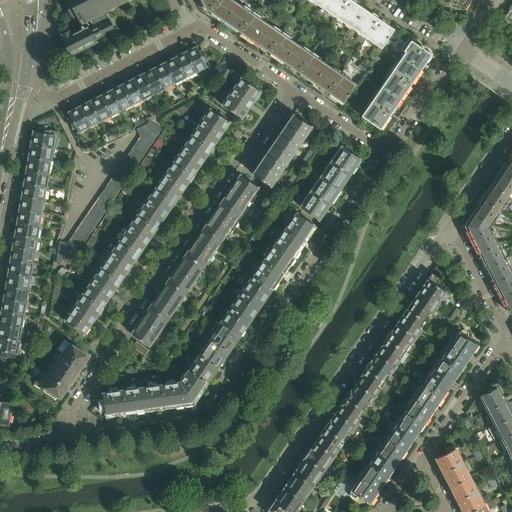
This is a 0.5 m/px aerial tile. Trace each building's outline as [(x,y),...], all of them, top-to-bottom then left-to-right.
[(117,6),(124,2),(125,3),(131,0),(62,0),(73,19),(73,18),(77,16),(80,22),(103,13),(107,11),(108,12),(117,7),(117,6)] [(200,0),(205,9),(225,22),(238,3),(233,0),(200,0)] [(364,9),(351,0),(326,0),(321,7),(351,28),(364,9)] [(467,3),(468,0),(448,0),(462,9),(463,9),(464,9),(468,3),(467,3)] [(267,23),(238,3),(225,22),(254,42),(267,23)] [(394,29),(377,18),(364,9),(351,28),(381,48),(394,29)] [(63,38),(61,39),(70,56),(97,42),(96,40),(110,32),(115,30),(109,19),(107,21),(103,13),(80,22),(82,26),(81,26),(82,28),(71,34),(69,30),(62,34),(63,38)] [(297,44),(267,23),(254,42),(284,62),(297,44)] [(405,52),(402,56),(421,69),(432,54),(411,40),(403,51),(405,52)] [(326,64),(297,44),(284,62),(313,83),(326,64)] [(190,48),(185,51),(196,72),(207,66),(204,61),(207,60),(202,50),(200,52),(197,47),(192,49),(190,48)] [(185,51),(180,53),(180,55),(175,58),(185,77),(196,72),(185,51)] [(402,56),(392,71),(382,86),(401,99),(421,69),(402,56)] [(171,60),(169,59),(164,62),(175,83),(185,77),(175,58),(171,60)] [(175,83),(164,62),(159,64),(159,66),(154,69),(164,88),(175,83)] [(217,76),(218,76),(224,66),(218,62),(212,72),(217,76)] [(356,84),(326,64),(313,83),(343,103),(356,84)] [(225,81),(231,71),(224,66),(218,76),(221,78),(224,80),(225,81)] [(149,71),(147,70),(143,72),(153,94),(164,88),(154,69),(149,71)] [(153,94),(143,72),(137,75),(137,77),(133,80),(143,99),(153,94)] [(218,90),(224,80),(221,78),(215,88),(218,90)] [(241,78),(232,91),(250,103),(254,98),(255,98),(260,91),(241,78)] [(128,82),(126,81),(121,83),(132,105),(143,99),(133,80),(128,82)] [(132,105),(121,83),(116,86),(116,88),(111,91),(121,110),(132,105)] [(380,129),(384,123),(401,99),(382,86),(361,116),(380,129)] [(107,93),(105,92),(100,95),(111,116),(121,110),(111,91),(107,93)] [(245,110),(250,103),(232,91),(222,105),(242,118),(247,111),(245,110)] [(100,95),(95,97),(95,99),(89,102),(100,121),(111,116),(100,95)] [(85,104),(83,103),(78,105),(89,127),(100,121),(89,102),(85,104)] [(68,113),(70,116),(71,118),(68,119),(73,128),(76,127),(78,132),(89,127),(78,105),(73,108),(73,110),(68,113)] [(229,122),(210,109),(201,122),(219,135),(223,128),(225,129),(229,122)] [(293,114),(293,115),(291,115),(289,118),(290,120),(286,124),(305,137),(312,127),(293,114)] [(139,119),(134,122),(137,127),(142,124),(139,119)] [(150,120),(149,122),(147,124),(160,133),(161,131),(162,129),(150,120)] [(215,141),(219,135),(201,122),(192,135),(211,149),(216,141),(215,141)] [(160,133),(147,124),(137,129),(141,137),(155,140),(160,133)] [(305,137),(286,124),(286,125),(285,125),(283,128),(283,130),(280,134),(298,146),(305,137)] [(129,125),(123,127),(126,133),(132,130),(129,125)] [(32,142),(31,144),(53,148),(55,135),(50,134),(50,131),(40,129),(39,132),(34,131),(33,136),(31,137),(30,141),(32,142)] [(171,134),(165,130),(162,134),(168,138),(171,134)] [(298,146),(280,134),(279,135),(278,135),(276,138),(276,139),(273,144),(291,156),(298,146)] [(211,149),(192,135),(183,149),(201,161),(205,155),(206,156),(211,149)] [(151,146),(155,140),(141,137),(139,142),(151,146)] [(151,146),(139,142),(138,142),(136,147),(147,152),(151,146)] [(30,149),(28,150),(28,154),(29,155),(29,157),(51,161),(53,148),(31,144),(30,149)] [(291,156),(273,144),(273,145),(271,145),(269,148),(269,149),(267,153),(285,166),(291,156)] [(147,152),(136,147),(134,147),(132,152),(143,157),(147,152)] [(342,147),(321,176),(339,189),(360,159),(342,147)] [(197,167),(201,161),(183,149),(174,162),(193,175),(198,168),(197,167)] [(143,157),(132,152),(131,152),(128,157),(139,163),(143,157)] [(285,166),(267,153),(266,154),(265,155),(262,158),(263,159),(260,163),(279,175),(285,166)] [(152,160),(147,156),(144,161),(149,164),(152,160)] [(511,156),(502,171),(511,177),(511,156)] [(28,162),(26,162),(25,166),(27,168),(27,170),(48,173),(51,161),(29,157),(28,162)] [(139,163),(128,157),(127,157),(124,162),(135,168),(139,163)] [(135,168),(124,162),(120,167),(131,174),(135,168)] [(193,175),(174,162),(165,175),(183,187),(187,181),(188,182),(193,175)] [(279,175),(260,163),(259,164),(258,164),(256,168),(256,169),(253,174),(271,186),(279,175)] [(131,174),(120,167),(117,172),(128,179),(131,174)] [(26,174),(24,175),(23,179),(25,181),(24,183),(46,186),(48,173),(27,170),(26,174)] [(511,177),(502,171),(492,185),(511,197),(511,195),(511,177)] [(128,179),(117,172),(114,177),(125,184),(128,179)] [(183,187),(165,175),(156,188),(175,201),(180,194),(179,193),(183,187)] [(240,175),(222,201),(240,214),(258,187),(240,175)] [(339,189),(321,176),(301,207),(319,219),(339,189)] [(125,184),(114,177),(111,181),(121,189),(125,184)] [(296,182),(304,187),(307,183),(299,177),(296,182)] [(121,189),(111,181),(107,187),(118,194),(121,189)] [(24,187),(21,188),(21,192),(22,193),(22,195),(44,199),(46,186),(24,183),(24,187)] [(492,185),(483,199),(501,211),(511,197),(492,185)] [(118,194),(107,187),(104,191),(115,199),(118,194)] [(175,201),(156,188),(146,201),(165,214),(169,208),(170,208),(175,201)] [(115,199),(104,191),(100,197),(111,204),(115,199)] [(21,200),(19,201),(19,205),(20,206),(20,208),(42,212),(44,199),(22,195),(21,200)] [(294,200),(287,196),(284,199),(291,204),(294,200)] [(111,204),(100,197),(97,202),(107,209),(111,204)] [(266,207),(269,209),(276,199),(273,197),(266,207)] [(483,199),(474,212),(492,224),(501,211),(483,199)] [(165,214),(146,201),(138,214),(157,227),(162,221),(160,220),(165,214)] [(222,201),(204,227),(222,240),(240,214),(222,201)] [(107,209),(97,202),(93,206),(94,207),(104,214),(107,209)] [(104,214),(94,207),(90,211),(91,212),(100,220),(104,214)] [(19,213),(17,214),(16,218),(18,219),(18,221),(39,225),(42,212),(20,208),(19,213)] [(100,220),(91,212),(87,216),(88,218),(96,226),(100,220)] [(474,212),(464,226),(471,239),(489,229),(492,224),(474,212)] [(297,250),(309,234),(310,232),(311,233),(315,227),(314,226),(315,225),(296,213),(275,244),(294,257),(299,251),(297,250)] [(157,227),(138,214),(129,228),(147,240),(151,234),(152,235),(157,227)] [(262,214),(255,224),(257,225),(264,215),(262,214)] [(96,226),(88,218),(83,222),(85,223),(92,232),(96,226)] [(17,226),(15,227),(14,230),(16,232),(15,234),(37,238),(39,225),(18,221),(17,226)] [(92,232),(85,223),(80,227),(81,229),(87,239),(92,232)] [(250,235),(257,225),(255,224),(248,234),(250,235)] [(204,227),(186,254),(204,266),(222,240),(204,227)] [(142,246),(147,240),(129,228),(119,241),(139,254),(144,247),(142,246)] [(87,239),(81,229),(76,232),(78,235),(82,246),(87,239)] [(489,229),(471,239),(479,253),(498,243),(493,232),(489,229)] [(14,238),(13,239),(12,243),(13,245),(13,247),(35,251),(37,238),(15,234),(14,238)] [(72,238),(74,241),(78,252),(82,246),(78,235),(72,238)] [(244,240),(237,250),(239,252),(246,242),(244,240)] [(78,252),(74,241),(68,243),(74,258),(78,252)] [(139,254),(119,241),(111,254),(129,266),(133,260),(134,261),(139,254)] [(74,258),(68,243),(60,242),(57,256),(63,261),(69,265),(74,258)] [(498,243),(479,253),(486,268),(506,258),(498,243)] [(276,282),(287,265),(288,263),(290,264),(294,257),(275,244),(254,275),(272,288),(273,288),(277,282),(276,282)] [(12,251),(10,252),(9,256),(11,258),(11,260),(33,263),(35,251),(13,247),(12,251)] [(232,262),(239,252),(237,250),(230,260),(232,262)] [(129,266),(111,254),(101,267),(121,280),(126,273),(124,273),(129,266)] [(186,254),(177,267),(195,279),(204,266),(186,254)] [(511,269),(506,258),(486,268),(494,283),(511,273),(511,269)] [(10,264),(8,265),(7,269),(9,270),(9,272),(30,276),(33,263),(11,260),(10,264)] [(226,266),(219,276),(221,278),(228,268),(226,266)] [(121,280),(101,267),(92,281),(110,293),(115,287),(116,288),(121,280)] [(177,267),(168,280),(186,293),(195,279),(177,267)] [(8,277),(6,278),(5,282),(7,283),(6,285),(28,289),(30,276),(9,272),(8,277)] [(436,306),(446,291),(436,284),(440,279),(432,273),(427,279),(426,279),(423,284),(424,285),(417,294),(436,306)] [(511,273),(494,283),(502,298),(511,292),(511,273)] [(272,288),(254,275),(243,291),(261,303),(262,304),(266,299),(265,298),(272,288)] [(214,288),(220,278),(217,276),(210,286),(214,288)] [(168,280),(159,293),(177,306),(186,293),(168,280)] [(110,293),(92,281),(83,294),(103,307),(107,300),(106,299),(110,293)] [(5,290),(4,291),(3,295),(4,296),(4,298),(26,302),(28,289),(6,285),(5,290)] [(261,303),(243,291),(232,307),(250,319),(252,320),(256,314),(254,313),(261,303)] [(206,292),(200,302),(203,304),(209,294),(206,292)] [(511,292),(502,298),(509,313),(511,311),(511,292)] [(159,293),(149,307),(168,319),(177,306),(159,293)] [(103,307),(83,294),(74,307),(92,319),(97,313),(98,314),(103,307)] [(426,321),(435,308),(436,306),(417,294),(411,303),(410,302),(407,308),(426,321)] [(26,302),(4,298),(3,303),(1,303),(1,307),(2,309),(2,311),(24,314),(26,302)] [(196,314),(203,304),(200,302),(193,312),(196,314)] [(459,310),(454,306),(453,306),(446,316),(452,320),(459,310)] [(92,319),(74,307),(65,320),(84,334),(89,326),(88,325),(92,319)] [(149,307),(141,320),(159,332),(168,319),(149,307)] [(243,329),(250,319),(232,307),(221,322),(239,335),(241,336),(245,330),(243,329)] [(415,336),(426,321),(407,308),(402,314),(403,315),(397,324),(415,336)] [(1,315),(0,315),(0,323),(21,327),(24,314),(2,311),(1,315)] [(188,318),(181,329),(184,331),(191,320),(188,318)] [(141,320),(132,333),(150,345),(159,332),(141,320)] [(233,345),(239,335),(221,322),(210,338),(229,350),(230,351),(234,346),(233,345)] [(21,327),(0,323),(0,336),(19,340),(21,327)] [(405,351),(414,337),(415,336),(397,324),(391,333),(390,332),(386,338),(405,351)] [(178,341),(184,331),(181,329),(174,338),(178,341)] [(464,329),(459,332),(451,344),(449,343),(448,344),(468,357),(472,352),(474,352),(478,345),(468,338),(469,333),(464,329)] [(19,340),(0,336),(0,350),(8,352),(17,353),(19,340)] [(229,350),(210,338),(200,354),(218,366),(219,367),(223,361),(222,360),(229,350)] [(395,366),(405,351),(386,338),(382,344),(383,344),(377,353),(395,366)] [(89,356),(69,342),(65,340),(58,350),(62,353),(82,367),(89,356)] [(149,350),(137,342),(133,348),(145,356),(149,350)] [(468,357),(448,344),(448,345),(449,346),(441,358),(461,371),(465,364),(464,363),(468,357)] [(170,345),(163,355),(166,357),(173,347),(170,345)] [(82,367),(62,353),(54,364),(74,377),(82,367)] [(385,380),(394,367),(395,366),(377,353),(370,363),(370,362),(366,367),(385,380)] [(218,366),(200,354),(189,370),(207,382),(209,383),(212,377),(211,376),(218,366)] [(461,371),(441,358),(433,370),(431,369),(430,370),(451,384),(454,378),(456,379),(461,371)] [(74,377),(54,364),(48,373),(68,387),(74,377)] [(375,395),(385,380),(366,367),(362,373),(363,374),(357,383),(375,395)] [(193,402),(204,387),(207,382),(189,370),(180,382),(184,405),(193,404),(192,402),(193,402)] [(446,390),(451,384),(430,370),(429,371),(431,373),(423,384),(443,397),(447,391),(446,390)] [(117,372),(109,383),(117,382),(122,375),(117,372)] [(68,387),(48,373),(45,377),(41,375),(34,384),(55,398),(57,395),(60,398),(68,387)] [(180,382),(161,385),(164,406),(176,405),(176,406),(184,405),(180,382)] [(491,390),(479,396),(487,411),(506,401),(497,382),(489,386),(491,390)] [(365,410),(374,396),(375,395),(357,383),(350,392),(349,392),(346,397),(365,410)] [(443,397),(423,384),(415,396),(413,395),(412,396),(432,410),(436,404),(438,405),(443,397)] [(164,406),(161,385),(141,387),(145,411),(154,409),(153,408),(164,406)] [(145,411),(141,387),(122,390),(125,412),(137,410),(137,412),(145,411)] [(125,412),(122,390),(103,393),(104,399),(100,399),(99,401),(99,402),(99,403),(99,404),(99,405),(99,406),(100,408),(100,409),(101,410),(105,409),(106,414),(107,414),(107,416),(114,415),(114,413),(125,412)] [(0,422),(7,424),(9,412),(12,412),(13,406),(11,405),(11,403),(4,402),(6,395),(0,394),(0,422)] [(432,410),(412,396),(411,398),(413,399),(405,411),(425,424),(429,417),(428,417),(432,410)] [(355,425),(365,410),(346,397),(341,403),(342,404),(336,412),(355,425)] [(511,412),(506,401),(487,411),(494,425),(511,416),(511,412)] [(384,403),(379,409),(384,412),(388,406),(384,403)] [(425,424),(405,411),(397,423),(395,422),(394,423),(414,437),(418,431),(420,431),(425,424)] [(344,439),(354,426),(355,425),(336,412),(330,422),(329,421),(325,426),(344,439)] [(383,425),(387,418),(383,415),(378,421),(383,425)] [(511,416),(494,425),(501,440),(511,434),(511,416)] [(468,417),(462,420),(468,430),(473,427),(468,417)] [(414,437),(394,423),(393,425),(395,426),(387,437),(407,450),(411,444),(410,443),(414,437)] [(334,455),(344,439),(325,426),(321,433),(322,433),(316,442),(334,455)] [(364,442),(369,435),(364,431),(359,439),(364,442)] [(511,434),(501,440),(508,453),(511,451),(511,434)] [(407,450),(387,437),(379,449),(377,448),(376,449),(396,463),(400,457),(401,458),(407,450)] [(334,455),(316,442),(312,448),(311,448),(304,457),(305,458),(306,457),(324,469),(334,455)] [(446,453),(436,458),(450,487),(470,477),(453,445),(445,449),(446,453)] [(396,463),(376,449),(375,450),(377,452),(369,464),(389,477),(393,470),(392,469),(396,463)] [(472,452),(475,457),(481,454),(478,449),(472,452)] [(324,469),(306,457),(305,458),(302,463),(301,462),(294,472),(295,473),(296,472),(314,484),(324,469)] [(389,477),(369,464),(361,475),(359,474),(358,476),(378,489),(382,484),(383,484),(389,477)] [(314,484),(296,472),(295,473),(291,478),(290,477),(284,487),(285,487),(303,499),(314,484)] [(374,496),(378,489),(358,476),(357,477),(359,478),(351,490),(350,496),(355,499),(360,496),(370,503),(375,496),(374,496)] [(470,477),(450,487),(463,511),(469,511),(484,505),(470,477)] [(288,511),(294,511),(303,499),(285,487),(281,493),(280,492),(274,501),(275,502),(268,511),(280,511),(283,508),(288,511)] [(324,496),(316,507),(322,511),(329,500),(324,496)]
